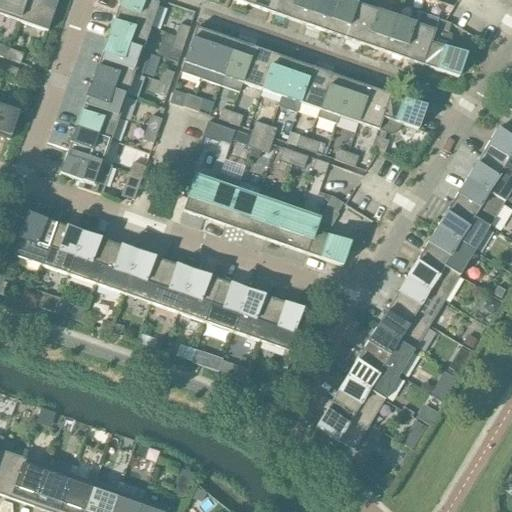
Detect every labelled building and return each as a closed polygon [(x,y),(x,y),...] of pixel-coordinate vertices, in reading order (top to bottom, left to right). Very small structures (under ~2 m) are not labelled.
[(0,0),(0,16),(19,23),(27,0),(0,0)] [(57,4),(45,0),(27,0),(19,23),(47,33),(57,4)] [(120,0),(115,16),(150,28),(158,5),(144,0),(120,0)] [(250,0),(248,6),(267,13),(271,0),(250,0)] [(271,0),(267,13),(287,20),(293,0),(271,0)] [(293,0),(287,20),(306,26),(315,0),(293,0)] [(315,0),(306,26),(325,33),(336,0),(315,0)] [(336,0),(325,33),(345,40),(357,5),(343,0),(336,0)] [(345,40),(364,47),(376,12),(357,5),(345,40)] [(364,47),(383,53),(396,18),(376,12),(364,47)] [(142,51),(150,28),(115,16),(107,39),(142,51)] [(415,25),(396,18),(383,53),(403,60),(415,25)] [(438,20),(435,31),(447,35),(451,24),(438,20)] [(175,38),(185,41),(190,29),(179,25),(175,38)] [(403,60),(422,67),(430,44),(431,45),(435,32),(415,25),(403,60)] [(201,80),(216,36),(196,29),(180,73),(201,80)] [(422,67),(458,79),(466,57),(451,51),(449,37),(435,32),(431,45),(430,44),(422,67)] [(235,43),(216,36),(201,80),(220,87),(235,43)] [(185,41),(175,38),(171,50),(181,53),(185,41)] [(134,74),(142,51),(107,39),(99,61),(134,74)] [(242,84),(254,50),(235,43),(220,87),(239,93),(242,84)] [(0,57),(6,60),(9,50),(0,46),(0,57)] [(9,50),(6,60),(17,64),(20,54),(9,50)] [(274,56),(254,50),(242,84),(261,91),(274,56)] [(293,63),(274,56),(261,91),(281,98),(293,63)] [(99,61),(91,84),(126,96),(134,74),(99,61)] [(312,70),(293,63),(281,98),(300,105),(312,70)] [(4,66),(1,75),(11,79),(15,69),(4,66)] [(159,83),(170,86),(174,74),(164,70),(159,83)] [(331,76),(312,70),(300,105),(319,111),(331,76)] [(351,83),(331,76),(319,111),(320,112),(317,119),(336,125),(338,118),(351,83)] [(170,86),(159,83),(155,95),(166,99),(170,86)] [(369,90),(351,83),(338,118),(358,125),(369,90)] [(91,84),(83,107),(118,119),(126,96),(91,84)] [(369,90),(358,125),(378,132),(389,97),(369,90)] [(190,111),(195,98),(186,95),(182,108),(190,111)] [(417,131),(425,109),(389,97),(378,132),(387,134),(390,135),(393,135),(396,134),(400,132),(401,129),(402,126),(417,131)] [(195,98),(190,111),(198,114),(203,101),(195,98)] [(0,137),(10,141),(20,112),(0,105),(0,137)] [(83,107),(75,129),(110,142),(118,119),(83,107)] [(229,124),(232,114),(222,110),(218,121),(229,124)] [(232,114),(229,124),(239,128),(243,117),(232,114)] [(147,129),(157,133),(162,120),(151,117),(147,129)] [(251,135),(262,139),(266,126),(255,123),(251,135)] [(262,139),(272,142),(277,130),(266,126),(262,139)] [(218,139),(231,143),(234,132),(222,128),(218,139)] [(103,164),(110,142),(75,129),(68,152),(103,164)] [(157,133),(147,129),(143,141),(153,145),(157,133)] [(481,156),(511,175),(511,140),(496,131),(481,156)] [(262,139),(251,135),(247,147),(257,151),(262,139)] [(306,151),(310,140),(299,137),(295,147),(306,151)] [(383,156),(387,143),(375,138),(371,148),(383,156)] [(272,142),(262,139),(257,151),(268,155),(272,142)] [(310,140),(306,151),(316,155),(320,144),(310,140)] [(292,164),(296,154),(283,149),(279,160),(292,164)] [(344,164),(348,154),(338,151),(334,161),(344,164)] [(112,167),(103,164),(68,152),(59,176),(79,182),(77,189),(101,197),(112,167)] [(296,154),(292,164),(304,168),(308,158),(296,154)] [(355,168),(358,158),(348,154),(344,164),(355,168)] [(504,204),(511,190),(511,175),(481,156),(466,181),(504,204)] [(312,171),(325,176),(329,165),(316,161),(312,171)] [(129,174),(141,178),(145,168),(132,164),(129,174)] [(141,178),(129,174),(121,197),(133,202),(141,178)] [(216,185),(204,220),(224,227),(236,192),(240,183),(219,175),(216,185)] [(204,220),(216,185),(195,177),(182,213),(204,220)] [(489,229),(504,204),(466,181),(451,206),(489,229)] [(260,190),(257,199),(245,234),(265,241),(280,197),(260,190)] [(236,192),(224,227),(245,234),(257,199),(236,192)] [(285,248),(298,213),(301,205),(280,197),(265,241),(285,248)] [(337,214),(343,205),(332,198),(326,207),(337,214)] [(474,253),(489,229),(451,206),(436,230),(474,253)] [(298,213),(285,248),(306,255),(314,233),(315,233),(319,221),(298,213)] [(41,267),(55,225),(27,216),(13,258),(41,267)] [(350,231),(319,221),(315,233),(314,233),(306,255),(342,268),(349,245),(346,244),(350,231)] [(82,235),(55,225),(41,267),(68,277),(82,235)] [(459,278),(474,253),(436,230),(421,255),(459,278)] [(82,235),(68,277),(95,286),(110,244),(82,235)] [(95,286),(122,296),(137,254),(110,244),(95,286)] [(164,263),(137,254),(122,296),(150,305),(164,263)] [(421,255),(406,279),(444,302),(459,278),(421,255)] [(150,305),(177,315),(192,273),(164,263),(150,305)] [(177,315),(205,324),(219,282),(192,273),(177,315)] [(429,327),(444,302),(406,279),(391,304),(429,327)] [(219,282),(205,324),(232,334),(246,292),(219,282)] [(232,334),(259,343),(274,301),(246,292),(232,334)] [(274,301),(259,343),(287,353),(302,311),(274,301)] [(376,329),(414,352),(429,327),(391,304),(376,329)] [(103,320),(100,330),(109,333),(113,323),(103,320)] [(124,327),(113,323),(109,333),(121,337),(124,327)] [(399,377),(414,352),(376,329),(361,354),(399,377)] [(467,336),(462,345),(472,350),(477,342),(467,336)] [(168,344),(158,341),(155,350),(166,353),(168,344)] [(201,365),(204,357),(196,354),(193,362),(201,365)] [(399,377),(361,354),(346,379),(384,402),(399,377)] [(369,426),(384,402),(346,379),(331,403),(369,426)] [(272,383),(268,396),(276,399),(280,386),(272,383)] [(369,426),(331,403),(316,429),(354,452),(369,426)] [(424,407),(416,420),(426,426),(428,428),(436,415),(434,413),(424,407)] [(407,439),(403,445),(411,450),(413,451),(416,445),(415,444),(407,439)] [(0,451),(0,497),(9,500),(23,460),(21,459),(0,451)] [(22,455),(21,459),(23,460),(9,500),(33,509),(47,468),(25,461),(27,456),(22,455)] [(33,509),(42,511),(58,511),(71,477),(68,476),(47,468),(33,509)] [(70,471),(68,476),(71,477),(58,511),(84,511),(94,485),(73,477),(74,473),(70,471)] [(179,471),(170,497),(184,502),(193,476),(179,471)] [(384,472),(373,484),(384,493),(390,485),(394,481),(393,480),(384,472)] [(116,492),(94,485),(84,511),(111,511),(118,493),(116,492)] [(117,488),(116,492),(118,493),(111,511),(138,511),(142,502),(120,494),(122,490),(117,488)] [(142,502),(138,511),(165,511),(167,510),(142,502)]
